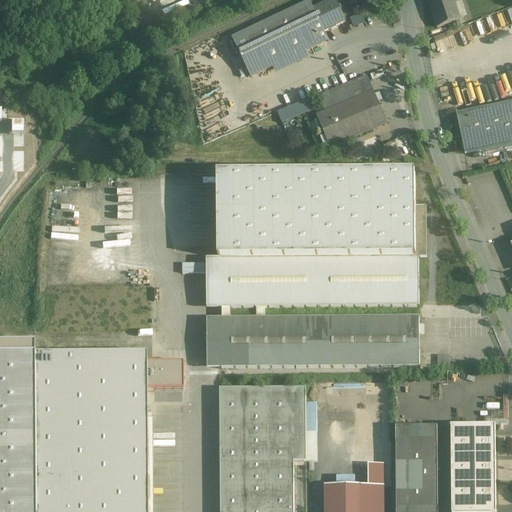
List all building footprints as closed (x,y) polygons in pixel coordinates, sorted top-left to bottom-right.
[(334,0),(333,0),(313,10),(325,33),(345,23),(334,0)] [(452,0),(427,0),(437,28),(460,21),(452,0)] [(310,3),(232,41),(250,78),(272,67),(276,75),(310,58),(306,51),(328,41),(325,33),(313,10),(310,3)] [(324,71),(328,79),(339,74),(335,66),(324,71)] [(374,95),(318,119),(330,147),(386,124),(374,95)] [(277,112),(281,123),(313,111),(309,100),(277,112)] [(511,102),(456,114),(465,155),(511,144),(511,102)] [(415,170),(218,173),(218,259),(205,260),(207,310),(221,309),(222,317),(205,318),(205,370),(419,370),(420,319),(265,319),(264,310),(419,309),(418,259),(425,258),(424,207),(414,207),(415,170)] [(0,355),(31,355),(31,344),(0,344),(0,355)] [(146,354),(31,355),(33,511),(147,511),(147,390),(146,364),(146,354)] [(0,511),(33,511),(31,355),(0,355),(0,511)] [(182,390),(182,364),(146,364),(147,390),(182,390)] [(293,511),(294,463),(306,463),(306,390),(219,390),(220,511),(293,511)] [(496,511),(496,426),(452,426),(452,511),(496,511)] [(396,428),(397,508),(439,508),(438,427),(396,428)] [(372,450),(375,461),(383,460),(380,448),(372,450)] [(324,511),(358,511),(358,486),(324,486),(324,511)] [(358,511),(384,511),(384,486),(358,486),(358,511)]
